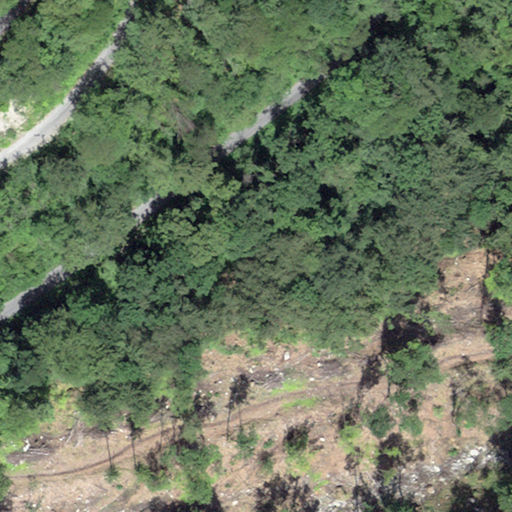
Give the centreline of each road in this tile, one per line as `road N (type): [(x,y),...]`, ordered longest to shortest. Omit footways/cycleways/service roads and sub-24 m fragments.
road 1 (unclassified): [(389,0),(321,74),(162,202),(0,316)]
road 2 (unclassified): [(0,163),(68,109),(144,0)]
